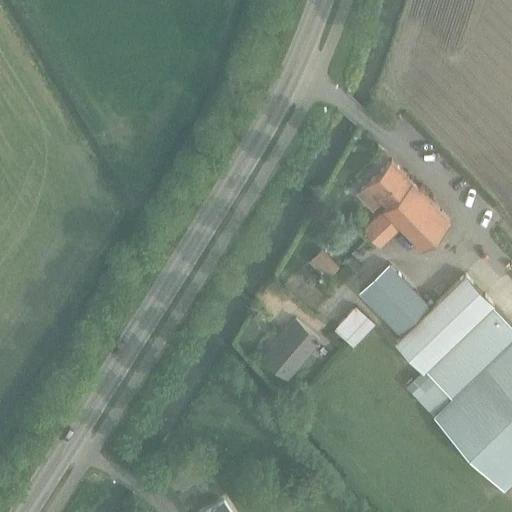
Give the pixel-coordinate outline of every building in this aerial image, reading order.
[(421,247),(450,219),(392,159),(357,192),(373,208),(383,199),(388,204),(363,227),(380,245),(401,226),(421,247)] [(322,248),(309,260),(325,277),(338,265),(322,248)] [(389,262),(359,290),(401,334),(431,306),(389,262)] [(401,334),(395,340),(424,370),(426,368),(492,303),(493,302),(465,273),(431,306),(401,334)] [(511,324),(492,303),(426,368),(452,396),(511,338),(511,324)] [(373,323),(354,305),(333,328),(352,346),(373,323)] [(288,377),(320,338),(296,317),(263,356),(288,377)] [(511,338),(452,396),(434,413),(504,487),(511,480),(511,338)] [(231,511),(224,500),(205,511),(231,511)]
